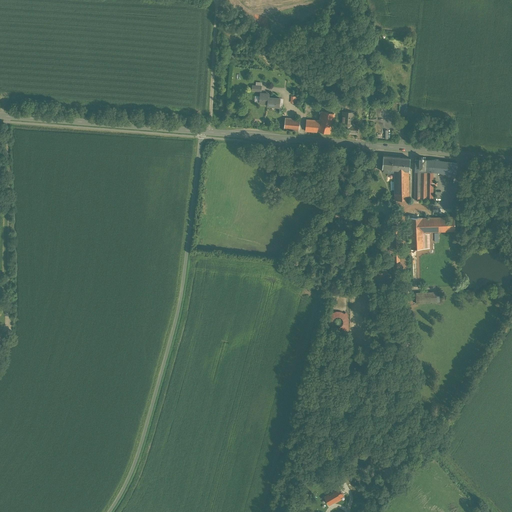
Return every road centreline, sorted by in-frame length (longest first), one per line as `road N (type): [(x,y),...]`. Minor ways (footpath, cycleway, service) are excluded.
road 1 (unclassified): [(109,511),(140,447),(175,324),(201,132)]
road 2 (secondary): [(511,159),(201,132)]
road 3 (track): [(405,289),(410,456),(368,511)]
road 4 (track): [(7,116),(6,321)]
road 5 (secondary): [(201,132),(0,115)]
